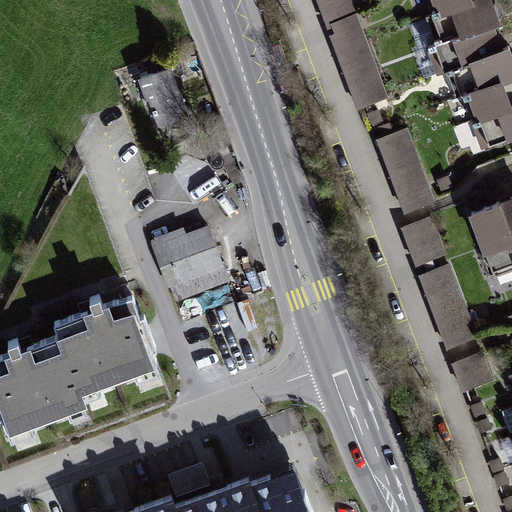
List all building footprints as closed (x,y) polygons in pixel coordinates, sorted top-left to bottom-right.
[(390,97),(353,0),(319,0),(359,108),(390,97)] [(417,0),(424,16),(463,0),(417,0)] [(435,43),(508,13),(502,0),(463,0),(424,16),(435,43)] [(435,43),(446,70),(511,43),(511,22),(508,13),(435,43)] [(511,43),(446,70),(457,97),(511,75),(511,43)] [(210,105),(194,60),(151,76),(167,120),(210,105)] [(511,75),(457,97),(468,124),(511,106),(511,75)] [(511,106),(468,124),(479,151),(511,138),(511,106)] [(205,117),(216,146),(230,141),(219,111),(205,117)] [(437,200),(410,127),(379,138),(406,211),(437,200)] [(511,196),(500,201),(511,235),(511,196)] [(498,285),(511,280),(511,235),(500,201),(472,210),(498,285)] [(210,216),(152,236),(166,275),(182,270),(187,285),(208,277),(214,295),(235,287),(210,216)] [(447,253),(434,218),(404,229),(417,264),(447,253)] [(479,337),(452,266),(422,277),(448,348),(479,337)] [(134,289),(54,318),(59,331),(81,393),(161,365),(134,289)] [(59,331),(0,351),(0,417),(6,434),(86,406),(81,393),(59,331)] [(493,378),(485,354),(454,365),(463,389),(493,378)] [(511,368),(500,373),(510,400),(511,399),(511,368)] [(250,477),(176,503),(179,511),(310,511),(294,465),(251,480),(250,477)] [(173,495),(124,511),(179,511),(176,503),(173,495)]
